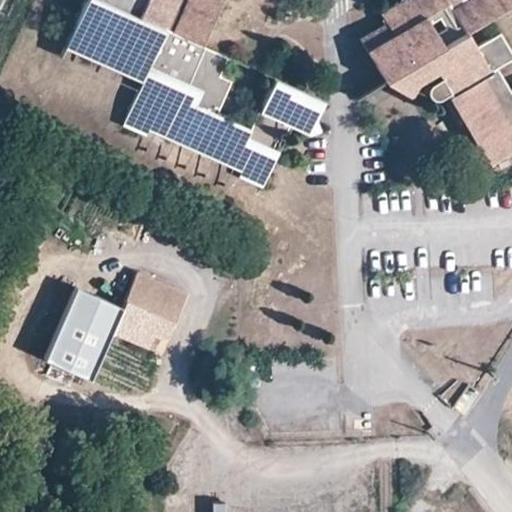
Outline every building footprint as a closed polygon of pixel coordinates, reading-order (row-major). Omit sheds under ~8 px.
[(204,50),(93,0),(85,0),(62,50),(142,87),(124,125),(150,137),(152,134),(241,173),(239,178),(261,187),(289,127),(305,135),(318,129),(312,121),(321,101),(274,81),(250,133),(216,118),(231,85),(219,79),(228,60),(204,50)] [(93,0),(204,50),(227,0),(93,0)] [(511,0),(417,0),(415,2),(384,22),(387,28),(361,42),(386,88),(420,68),(435,82),(439,88),(430,94),(431,101),(435,107),(447,101),(489,167),(511,154),(511,97),(499,75),(511,67),(511,57),(502,43),(480,55),(469,39),(511,13),(511,0)] [(420,68),(386,88),(403,101),(435,82),(420,68)] [(494,301),(493,279),(511,278),(511,266),(467,270),(469,302),(494,301)] [(121,307),(110,332),(153,351),(159,336),(168,340),(177,320),(189,292),(138,270),(121,307)] [(110,332),(121,307),(75,286),(43,358),(51,362),(76,373),(89,379),(110,332)] [(161,354),(168,340),(159,336),(153,351),(161,354)] [(51,362),(45,375),(70,385),(76,373),(51,362)]
